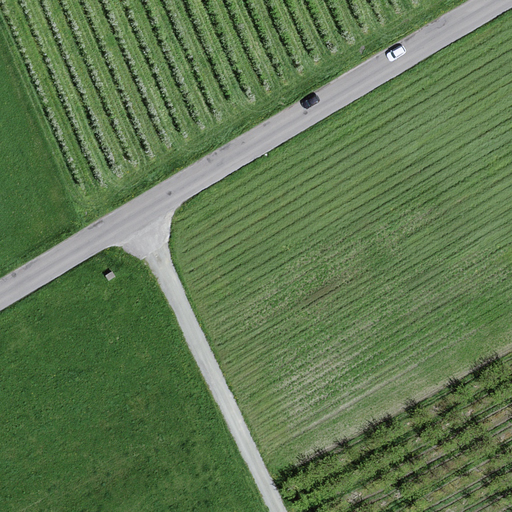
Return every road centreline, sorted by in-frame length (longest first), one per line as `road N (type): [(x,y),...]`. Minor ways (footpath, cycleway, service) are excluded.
road 1 (unclassified): [(0,296),(499,0)]
road 2 (track): [(138,215),(280,511)]
